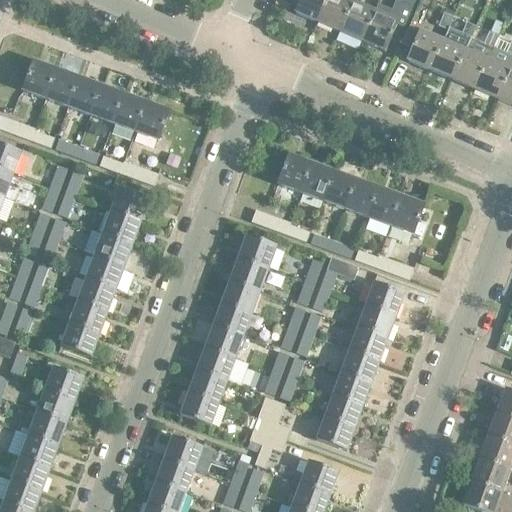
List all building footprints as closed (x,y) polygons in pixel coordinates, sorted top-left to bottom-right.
[(300,0),(294,14),(317,24),(327,0),(300,0)] [(339,33),(352,3),(344,0),(327,0),(317,24),(339,33)] [(375,13),(362,43),(385,53),(396,26),(403,29),(414,2),(408,0),(395,0),(393,7),(380,1),(379,3),(375,13)] [(454,10),(458,0),(445,0),(443,5),(454,10)] [(362,43),(375,13),(352,3),(339,33),(362,43)] [(446,31),(452,18),(442,14),(437,27),(446,31)] [(465,24),(460,35),(469,39),(474,28),(465,24)] [(442,42),(429,72),(451,81),(469,39),(460,35),(447,29),(446,31),(442,42)] [(419,32),(407,62),(429,72),(442,42),(419,32)] [(487,33),(482,45),(492,49),(497,38),(487,33)] [(469,39),(451,81),(474,91),(487,61),(491,51),(482,46),(482,45),(469,39)] [(511,63),(511,43),(509,43),(504,54),(492,49),(491,51),(487,61),(474,91),(496,100),(511,63)] [(33,63),(22,93),(45,101),(56,71),(33,63)] [(511,63),(496,100),(511,107),(511,63)] [(78,80),(56,71),(45,101),(67,109),(78,80)] [(101,88),(78,80),(67,109),(90,118),(101,88)] [(123,96),(101,88),(90,118),(112,126),(123,96)] [(146,104),(123,96),(112,126),(135,134),(146,104)] [(157,143),(168,113),(146,104),(135,134),(157,143)] [(0,131),(30,143),(33,133),(34,131),(0,119),(0,118),(0,131)] [(33,133),(30,143),(50,150),(53,141),(33,133)] [(58,142),(54,152),(75,159),(78,150),(58,142)] [(21,154),(0,146),(0,172),(12,177),(21,154)] [(95,167),(98,157),(78,150),(75,159),(95,167)] [(288,157),(277,187),(300,195),(311,165),(288,157)] [(99,168),(119,176),(123,166),(103,159),(99,168)] [(123,166),(119,176),(153,188),(158,176),(124,164),(123,166)] [(300,195),(323,203),(334,174),(311,165),(300,195)] [(49,190),(59,194),(67,172),(57,169),(49,190)] [(0,197),(4,199),(12,177),(0,172),(0,197)] [(64,196),(74,200),(82,178),(72,174),(64,196)] [(323,203),(345,212),(356,182),(334,174),(323,203)] [(345,212),(368,220),(379,190),(356,182),(345,212)] [(49,190),(41,212),(51,216),(59,194),(49,190)] [(140,224),(149,201),(119,190),(111,213),(140,224)] [(368,220),(390,228),(401,198),(379,190),(368,220)] [(74,200),(64,196),(56,218),(66,221),(74,200)] [(413,236),(424,207),(401,198),(390,228),(413,236)] [(290,225),(255,212),(251,224),(285,237),(289,227),(290,225)] [(102,236),(132,247),(140,224),(111,213),(102,236)] [(40,215),(32,235),(42,239),(49,219),(40,215)] [(55,221),(48,241),(57,245),(65,224),(55,221)] [(285,237),(305,244),(309,234),(289,227),(285,237)] [(25,255),(35,259),(42,239),(32,235),(25,255)] [(102,236),(94,258),(124,269),(132,247),(102,236)] [(313,236),(310,245),(330,253),(333,243),(313,236)] [(238,260),(268,271),(276,248),(246,237),(238,260)] [(57,245),(48,241),(40,261),(50,265),(57,245)] [(330,253),(350,261),(354,251),(333,243),(330,253)] [(378,260),(358,253),(354,262),(374,269),(378,260)] [(94,258),(86,281),(115,292),(124,269),(94,258)] [(409,282),(413,270),(379,258),(378,260),(374,269),(409,282)] [(354,280),(358,269),(331,259),(319,290),(329,294),(336,274),(354,280)] [(25,284),(33,264),(23,260),(16,280),(25,284)] [(229,282),(259,294),(268,271),(238,260),(229,282)] [(322,264),(313,260),(304,285),(314,288),(322,264)] [(0,284),(6,287),(13,267),(0,262),(0,284)] [(41,290),(48,269),(39,266),(31,286),(41,290)] [(16,280),(9,299),(18,303),(25,284),(16,280)] [(86,281),(77,303),(107,314),(115,292),(86,281)] [(221,305),(251,316),(259,294),(229,282),(221,305)] [(304,285),(297,305),(306,308),(314,288),(304,285)] [(365,307),(395,318),(404,296),(374,285),(365,307)] [(31,286),(24,305),(34,309),(41,290),(31,286)] [(312,310),(322,314),(329,294),(319,290),(312,310)] [(77,303),(69,325),(99,336),(107,314),(77,303)] [(17,307),(7,304),(0,323),(10,326),(17,307)] [(213,327),(243,338),(251,316),(221,305),(213,327)] [(395,318),(365,307),(357,330),(387,341),(395,318)] [(304,313),(295,309),(287,330),(297,333),(304,313)] [(23,310),(15,330),(25,334),(32,313),(23,310)] [(320,318),(310,315),(303,335),(312,339),(320,318)] [(0,333),(6,336),(10,326),(0,323),(0,322),(0,333)] [(99,336),(69,325),(61,348),(91,359),(99,336)] [(205,350),(235,361),(243,338),(213,327),(205,350)] [(287,330),(280,350),(290,353),(297,333),(287,330)] [(357,330),(349,352),(379,363),(387,341),(357,330)] [(303,335),(295,355),(305,359),(312,339),(303,335)] [(0,356),(8,360),(14,346),(0,340),(0,356)] [(196,372),(226,383),(235,361),(205,350),(196,372)] [(349,352),(341,375),(370,386),(379,363),(349,352)] [(19,378),(27,357),(18,353),(10,374),(19,378)] [(288,358),(278,354),(271,374),(281,378),(288,358)] [(303,363),(294,360),(286,380),(296,384),(303,363)] [(45,392),(74,403),(83,380),(53,369),(45,392)] [(188,395),(218,406),(226,383),(196,372),(188,395)] [(271,374),(264,395),(273,398),(281,378),(271,374)] [(341,375),(332,397),(362,408),(370,386),(341,375)] [(0,377),(0,400),(0,401),(1,399),(15,404),(19,393),(5,388),(8,380),(0,377)] [(286,380),(279,400),(288,404),(296,384),(286,380)] [(66,425),(74,403),(45,392),(36,414),(66,425)] [(496,415),(511,420),(511,394),(505,392),(496,415)] [(210,428),(218,406),(188,395),(180,417),(210,428)] [(332,397),(324,420),(354,430),(362,408),(332,397)] [(267,424),(268,422),(275,402),(265,399),(257,421),(267,424)] [(275,402),(268,422),(277,425),(285,406),(275,402)] [(58,447),(66,425),(36,414),(28,436),(58,447)] [(511,420),(496,415),(488,437),(511,446),(511,420)] [(354,430),(324,420),(316,442),(346,453),(354,430)] [(259,446),(267,424),(257,421),(249,442),(259,446)] [(277,425),(268,422),(267,424),(259,446),(262,447),(271,450),(281,454),(290,430),(277,425)] [(50,470),(58,447),(28,436),(20,459),(50,470)] [(509,471),(511,463),(511,446),(488,437),(480,460),(509,471)] [(164,461),(194,472),(202,449),(172,438),(164,461)] [(255,466),(264,470),(271,450),(262,447),(255,466)] [(41,492),(50,470),(20,459),(12,481),(41,492)] [(501,494),(509,471),(480,460),(471,483),(501,494)] [(185,494),(194,472),(164,461),(155,483),(185,494)] [(308,463),(300,486),(330,497),(338,474),(308,463)] [(240,489),(247,469),(238,465),(230,485),(240,489)] [(255,495),(262,475),(253,471),(246,491),(255,495)] [(25,511),(34,511),(41,492),(12,481),(3,504),(25,511)] [(163,511),(178,511),(185,494),(155,483),(147,506),(163,511)] [(462,507),(476,511),(509,511),(511,506),(511,498),(501,495),(501,494),(471,483),(462,507)] [(223,506),(232,509),(240,489),(230,485),(223,506)] [(324,511),(330,497),(300,486),(291,508),(301,511),(324,511)] [(238,511),(239,511),(248,511),(255,495),(246,491),(238,511)]
